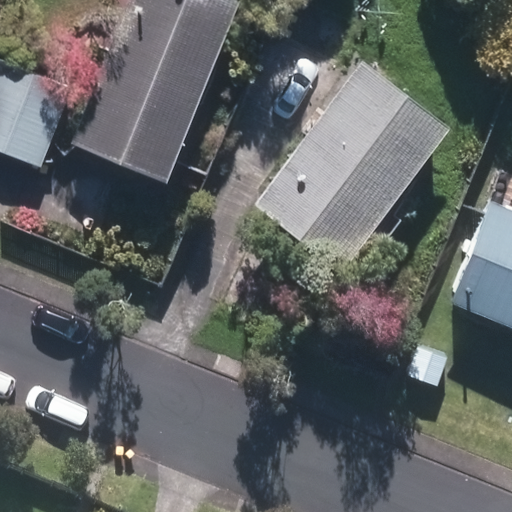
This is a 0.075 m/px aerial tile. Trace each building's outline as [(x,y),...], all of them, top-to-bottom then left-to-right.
[(113,0),(58,131),(151,171),(222,0),(113,0)] [(246,69),(314,97),(342,30),(275,1),(246,69)] [(0,147),(33,161),(74,60),(0,29),(0,147)] [(241,194),(325,261),(436,118),(350,51),(241,194)] [(511,205),(476,191),(435,294),(511,323),(511,205)]
